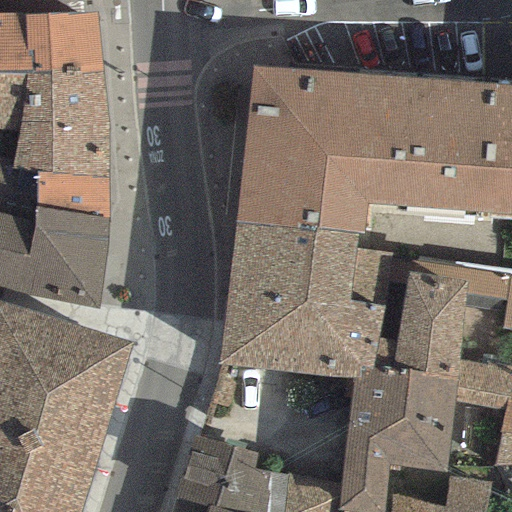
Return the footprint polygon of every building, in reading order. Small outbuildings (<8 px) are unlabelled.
[(98,71),(98,14),(25,15),(25,49),(33,49),(34,72),(98,71)] [(25,49),(25,15),(0,15),(0,72),(34,72),(33,49),(25,49)] [(511,85),(286,68),(251,68),(233,222),(353,235),(362,236),(366,205),(511,215),(511,85)] [(34,72),(0,72),(0,130),(20,133),(13,159),(11,169),(35,171),(107,176),(98,71),(34,72)] [(13,159),(0,157),(0,214),(33,218),(34,206),(35,171),(11,169),(13,159)] [(35,171),(34,206),(109,219),(107,176),(35,171)] [(0,286),(98,308),(109,219),(34,206),(33,218),(0,214),(0,286)] [(353,235),(233,222),(216,364),(351,379),(354,370),(372,373),(372,366),(381,285),(385,258),(385,253),(351,249),(353,235)] [(506,274),(385,258),(381,285),(405,288),(407,273),(467,281),(464,307),(501,312),(506,274)] [(467,281),(407,273),(405,288),(395,370),(456,377),(458,360),(464,307),(467,281)] [(511,274),(506,274),(501,312),(498,329),(511,330),(511,274)] [(79,511),(133,342),(0,302),(0,511),(79,511)] [(511,369),(458,360),(456,377),(456,403),(501,410),(497,434),(511,435),(511,369)] [(354,370),(351,379),(339,495),(336,511),(382,511),(384,494),(388,467),(447,475),(456,403),(456,377),(395,370),(372,366),(372,373),(354,370)] [(511,435),(497,434),(493,465),(511,467),(511,435)] [(257,452),(191,437),(177,499),(206,506),(232,511),(281,511),(287,487),(290,477),(253,468),(257,452)] [(483,511),(489,482),(447,475),(441,507),(384,494),(382,511),(483,511)] [(336,511),(339,495),(287,487),(281,511),(232,511),(206,506),(204,511),(336,511)]
